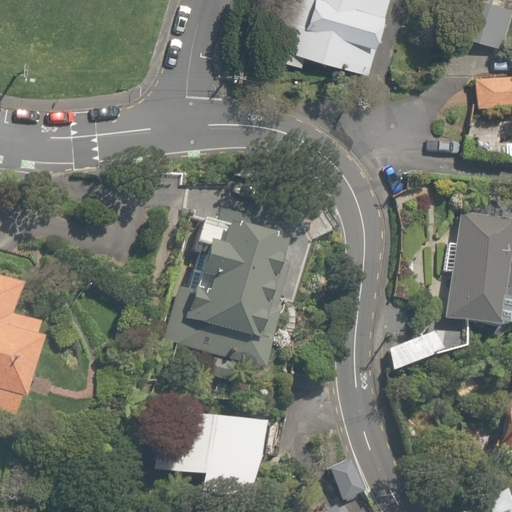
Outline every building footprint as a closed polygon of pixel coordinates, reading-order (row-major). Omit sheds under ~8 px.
[(384,0),(287,0),(271,60),(362,84),(384,0)] [(509,0),(452,0),(444,35),(497,49),(509,0)] [(511,76),(470,79),(471,116),(511,114),(511,76)] [(511,122),(468,118),(466,138),(476,139),(474,159),(511,163),(511,122)] [(505,219),(456,211),(435,327),(485,336),(505,219)] [(178,294),(161,351),(254,379),(288,266),(277,263),(284,241),(222,222),(213,251),(201,247),(189,287),(202,290),(199,300),(178,294)] [(14,288),(0,282),(0,416),(9,419),(43,324),(5,311),(14,288)] [(511,378),(509,378),(494,445),(511,449),(511,378)] [(166,413),(156,479),(192,484),(191,494),(241,501),(252,426),(166,413)] [(328,511),(323,503),(307,511),(328,511)]
